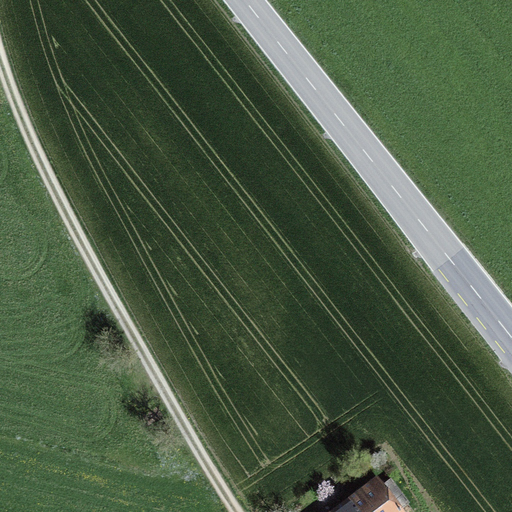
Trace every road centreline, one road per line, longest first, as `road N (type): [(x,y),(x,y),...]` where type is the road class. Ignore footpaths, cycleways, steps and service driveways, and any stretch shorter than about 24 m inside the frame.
road 1 (track): [(0,58),(79,246),(235,511)]
road 2 (primary): [(240,0),(511,340)]
